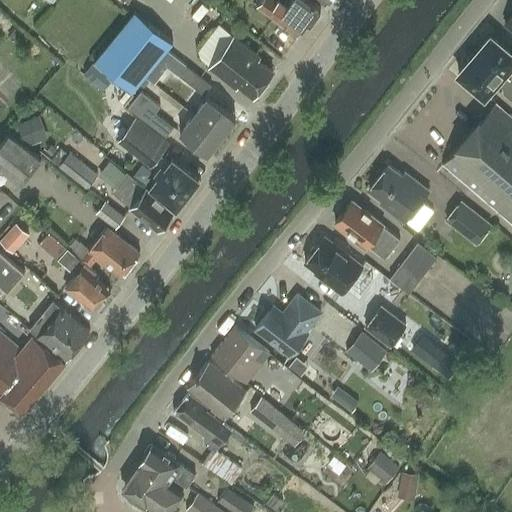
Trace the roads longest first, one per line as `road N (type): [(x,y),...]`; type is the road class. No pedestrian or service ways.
road 1 (unclassified): [(92,499),(161,399),(482,0)]
road 2 (tertiary): [(26,442),(377,0)]
